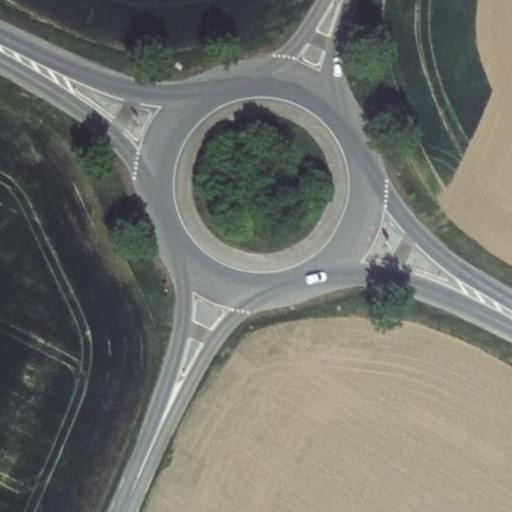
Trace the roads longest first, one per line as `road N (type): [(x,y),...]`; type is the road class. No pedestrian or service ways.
road 1 (tertiary): [(202,96),(124,88),(0,34)]
road 2 (tertiary): [(145,460),(219,333),(266,291)]
road 3 (tertiary): [(0,61),(109,132),(154,197)]
road 4 (tertiary): [(182,258),(183,316),(145,460)]
road 5 (tertiary): [(511,300),(437,253),(364,161)]
road 6 (tertiary): [(319,274),(414,285),(511,330)]
road 7 (tertiary): [(319,274),(357,230),(364,161)]
